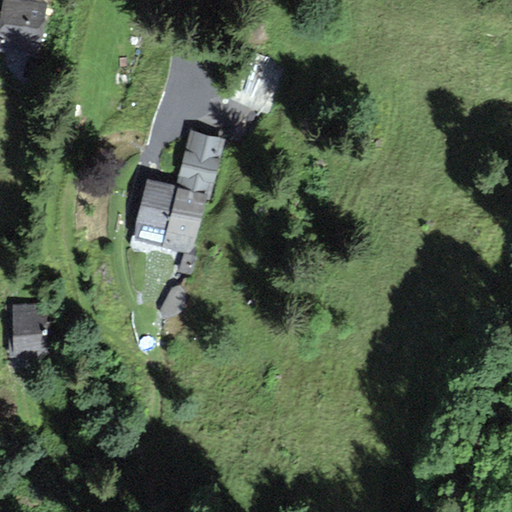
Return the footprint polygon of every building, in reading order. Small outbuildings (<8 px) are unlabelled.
[(44,0),(43,0),(0,0),(0,38),(34,46),(44,0)] [(249,49),(229,96),(270,114),(290,66),(249,49)] [(223,138),(187,129),(175,181),(211,190),(223,138)] [(205,190),(142,179),(130,242),(193,253),(205,190)] [(46,303),(14,302),(12,355),(54,357),(55,320),(45,320),(46,303)]
